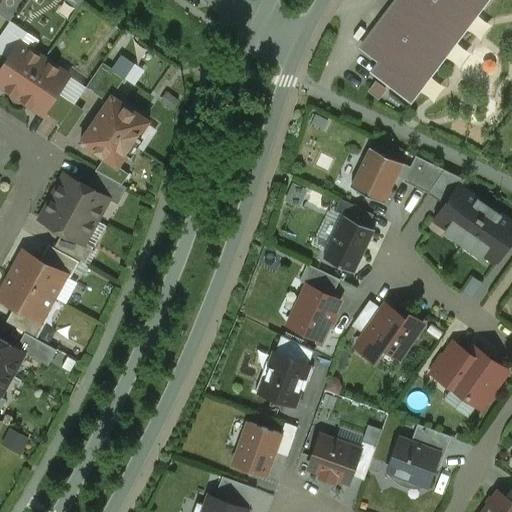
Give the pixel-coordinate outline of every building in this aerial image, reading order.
[(0,0),(0,15),(9,21),(9,22),(9,21),(23,0),(0,0)] [(397,0),(361,48),(380,62),(387,68),(379,77),(410,101),(480,7),(478,5),(482,0),(487,0),(489,1),(489,0),(397,0)] [(8,23),(0,34),(0,72),(20,43),(31,51),(38,40),(9,21),(9,22),(9,21),(8,23)] [(0,72),(0,85),(18,98),(44,59),(31,51),(20,43),(0,72)] [(131,47),(123,60),(136,68),(144,55),(131,47)] [(44,59),(18,98),(42,114),(57,92),(68,75),(44,59)] [(387,68),(380,62),(372,72),(379,77),(387,68)] [(102,63),(85,88),(107,102),(111,96),(112,96),(124,78),(102,63)] [(74,104),(57,92),(43,112),(61,124),(74,104)] [(177,100),(168,94),(162,103),(171,110),(177,100)] [(107,102),(80,142),(103,158),(117,168),(117,167),(148,121),(112,96),(111,96),(107,102)] [(403,163),(369,147),(350,186),(384,202),(397,175),(403,163)] [(444,170),(415,156),(410,166),(404,179),(403,180),(427,193),(444,170)] [(117,168),(103,158),(95,170),(121,185),(128,174),(117,167),(117,168)] [(410,166),(403,163),(397,175),(404,179),(410,166)] [(121,185),(95,170),(86,186),(107,198),(107,199),(117,205),(126,188),(121,185)] [(427,193),(446,205),(459,187),(460,188),(465,179),(444,170),(427,193)] [(135,179),(128,174),(121,185),(126,188),(128,188),(135,179)] [(86,186),(65,175),(53,197),(95,221),(107,199),(107,198),(86,186)] [(290,183),(286,200),(300,203),(304,186),(290,183)] [(460,188),(459,187),(446,205),(437,218),(449,227),(445,232),(463,244),(488,208),(460,188)] [(95,221),(53,197),(40,220),(62,232),(82,243),(83,242),(95,221)] [(343,214),(367,226),(373,214),(340,198),(335,210),(343,214)] [(511,224),(488,208),(463,244),(480,256),(484,251),(496,260),(509,242),(511,237),(511,224)] [(367,226),(343,214),(323,258),(353,273),(358,262),(360,263),(360,261),(359,261),(369,241),(370,241),(371,240),(369,239),(374,229),(367,226)] [(82,243),(62,232),(53,248),(79,262),(84,265),(93,248),(83,242),(82,243)] [(53,248),(48,245),(39,261),(65,275),(65,276),(70,279),(79,262),(53,248)] [(39,261),(23,252),(10,274),(53,298),(65,276),(65,275),(39,261)] [(307,284),(332,295),(339,279),(307,264),(300,280),(307,284)] [(53,298),(10,274),(0,293),(0,298),(14,306),(40,320),(41,319),(53,298)] [(332,295),(307,284),(288,325),(320,340),(339,299),(332,295)] [(365,335),(383,310),(369,300),(351,326),(365,335)] [(404,318),(386,305),(383,310),(365,335),(357,348),(375,360),(384,348),(397,357),(422,323),(408,313),(404,318)] [(40,320),(14,306),(5,322),(24,332),(37,339),(46,322),(41,319),(40,320)] [(37,339),(24,332),(16,348),(23,352),(48,366),(56,350),(37,339)] [(314,351),(282,336),(275,353),(309,366),(314,351)] [(16,348),(0,339),(0,369),(10,375),(23,352),(16,348)] [(448,384),(468,355),(452,343),(431,373),(448,384)] [(507,371),(473,348),(468,355),(448,384),(477,405),(490,387),(494,389),(507,371)] [(309,366),(275,353),(268,372),(261,392),(295,405),(303,381),(309,366)] [(309,366),(303,381),(308,383),(314,368),(309,366)] [(0,393),(10,375),(0,369),(0,393)] [(264,371),(256,391),(261,392),(268,372),(264,371)] [(282,434),(249,422),(234,465),(266,476),(275,452),(282,434)] [(282,434),(275,452),(286,456),(297,426),(286,422),(282,434)] [(363,439),(376,444),(381,429),(368,424),(363,439)] [(417,424),(410,442),(439,453),(439,454),(443,456),(450,437),(417,424)] [(3,442),(19,452),(25,442),(10,431),(3,442)] [(359,449),(320,435),(308,469),(321,474),(320,476),(333,481),(334,478),(347,483),(350,476),(359,449)] [(410,442),(399,438),(387,471),(388,472),(387,475),(388,477),(390,479),(391,480),(392,481),(394,483),(396,484),(397,485),(400,487),(402,487),(404,488),(406,488),(408,488),(411,480),(427,486),(439,454),(439,453),(410,442)] [(359,449),(350,476),(363,480),(376,447),(361,442),(359,449)] [(215,496),(248,508),(256,488),(222,476),(215,496)] [(511,511),(511,502),(505,497),(497,492),(483,511),(511,511)] [(246,511),(248,508),(215,496),(208,494),(204,505),(201,511),(246,511)] [(193,511),(201,511),(204,505),(197,502),(193,511)]
